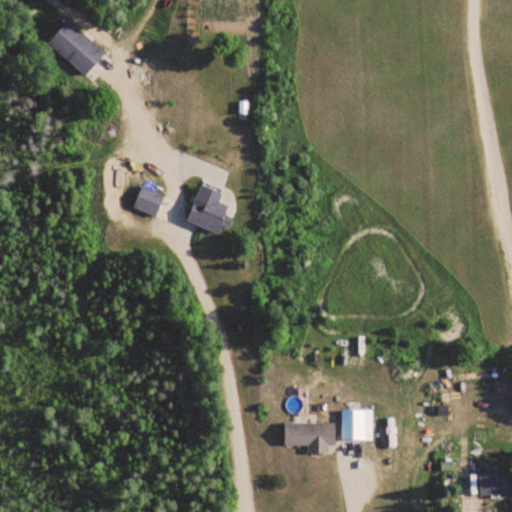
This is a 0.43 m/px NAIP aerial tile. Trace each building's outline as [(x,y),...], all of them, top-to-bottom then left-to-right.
[(47,44),(84,77),(105,54),(67,21),(47,44)] [(221,192),(198,185),(187,222),(219,232),(222,224),(228,226),(231,218),(224,216),(228,206),(217,203),(221,192)] [(163,195),(141,186),(132,208),(154,217),(163,195)] [(341,440),(371,440),(371,409),(341,409),(341,440)] [(308,451),(333,451),(333,422),(283,422),(283,444),(308,444),(308,451)] [(478,494),(508,494),(508,472),(478,472),(478,494)]
